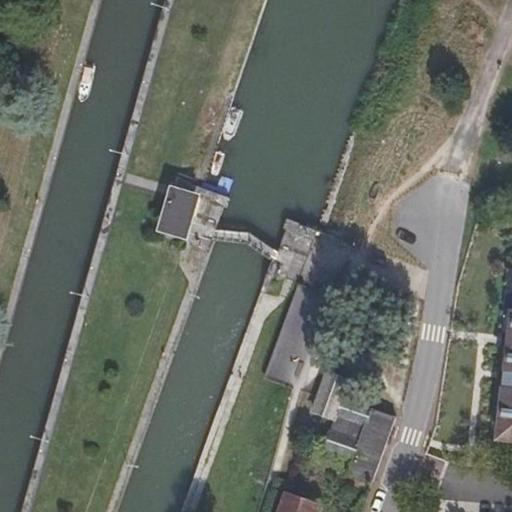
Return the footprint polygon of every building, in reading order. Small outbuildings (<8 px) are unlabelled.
[(170,185),(157,228),(185,236),(198,193),(170,185)] [(296,285),(266,373),(295,383),(313,330),(323,334),(335,298),(296,285)] [(327,374),(321,390),(343,398),(349,381),(327,374)] [(375,479),(389,414),(343,398),(321,390),(314,412),(335,420),(326,448),(353,458),(349,470),(375,479)] [(286,495),(279,511),(317,511),(319,507),(319,498),(302,492),(299,499),(286,495)]
